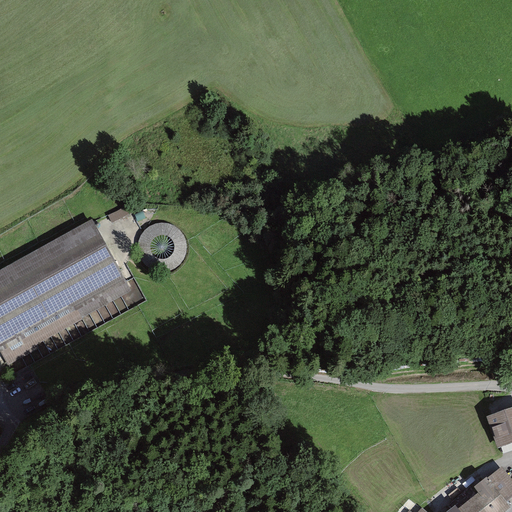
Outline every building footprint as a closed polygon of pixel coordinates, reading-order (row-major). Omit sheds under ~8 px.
[(131,204),(109,213),(113,222),(135,212),(131,204)] [(132,238),(151,277),(190,258),(172,219),(132,238)] [(84,320),(84,319),(132,292),(93,222),(0,274),(0,353),(8,367),(39,350),(37,347),(84,320)] [(511,412),(487,421),(498,451),(511,446),(511,412)] [(497,489),(465,511),(511,511),(511,506),(510,503),(511,501),(511,478),(507,472),(492,483),(497,489)]
